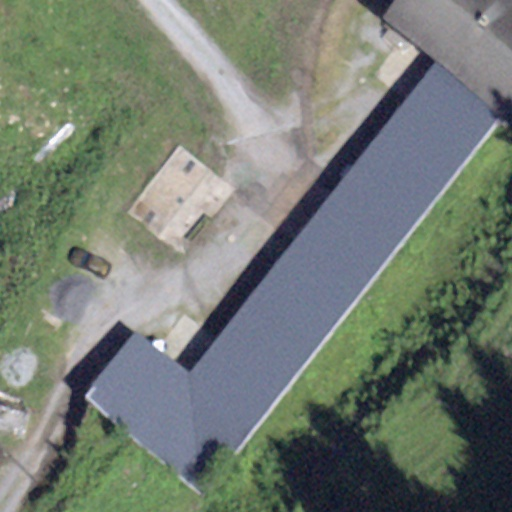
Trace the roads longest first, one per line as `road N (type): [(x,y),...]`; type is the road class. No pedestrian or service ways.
road 1 (track): [(1,511),(106,337),(216,273),(290,167)]
road 2 (track): [(158,0),(290,167)]
